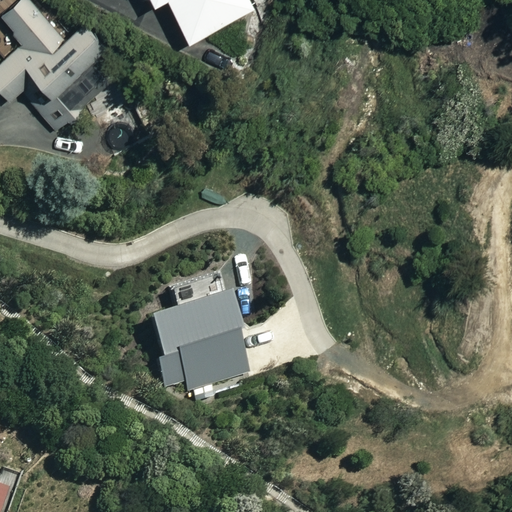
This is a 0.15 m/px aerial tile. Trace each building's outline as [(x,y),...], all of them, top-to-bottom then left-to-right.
[(58,38),(28,0),(6,0),(0,5),(0,14),(21,40),(0,56),(0,90),(5,97),(20,84),(53,125),(113,77),(103,64),(113,56),(83,18),(58,38)] [(166,0),(183,36),(251,6),(248,0),(166,0)] [(132,110),(104,120),(116,153),(144,143),(132,110)] [(246,374),(217,282),(135,308),(161,388),(185,381),(189,392),(246,374)] [(373,301),(339,298),(337,319),(371,322),(373,301)]
